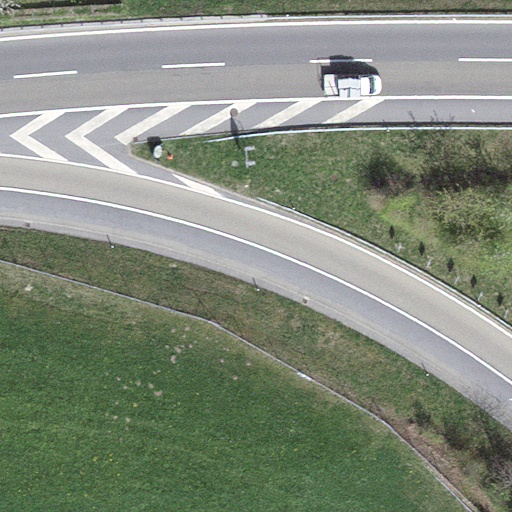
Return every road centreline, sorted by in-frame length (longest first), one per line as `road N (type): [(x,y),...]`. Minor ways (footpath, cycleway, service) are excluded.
road 1 (motorway): [(0,174),(75,184),(240,227),(403,301),(511,371)]
road 2 (motorway): [(0,82),(317,64),(511,63)]
